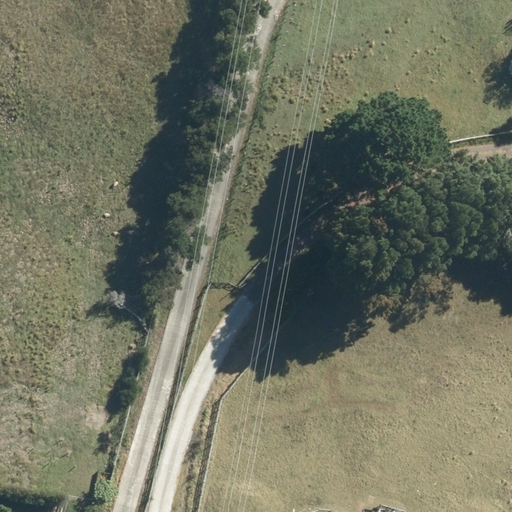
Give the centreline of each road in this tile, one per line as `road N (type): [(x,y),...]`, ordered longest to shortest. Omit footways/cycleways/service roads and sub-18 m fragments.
road 1 (track): [(162,511),(188,402),(237,304),(328,215),(444,166),(511,165)]
road 2 (track): [(130,511),(262,0)]
